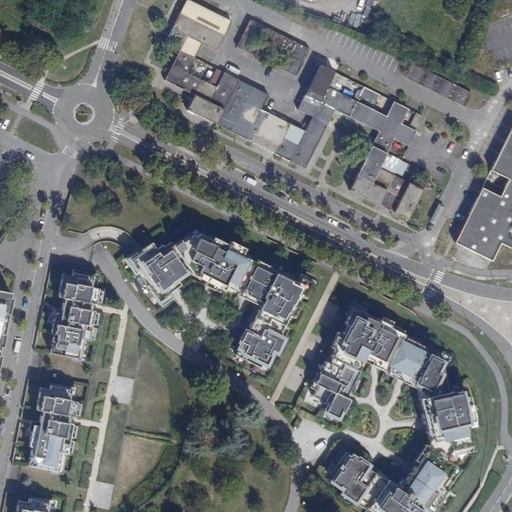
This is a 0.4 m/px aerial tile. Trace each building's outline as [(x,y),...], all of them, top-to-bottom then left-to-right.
[(223,129),(246,81),(223,70),(215,86),(188,72),(202,43),(217,51),(232,19),(192,0),(184,0),(163,43),(179,50),(164,79),(193,93),(185,111),(223,129)] [(236,45),(251,53),(258,39),(288,54),(281,68),(296,75),(309,48),(249,18),(236,45)] [(391,100),(383,115),(325,87),(333,71),(319,64),(298,107),(312,114),(313,114),(327,121),(328,122),(334,109),(375,130),(347,187),(405,216),(420,186),(374,163),(388,135),(405,143),(412,128),(397,120),(404,107),(391,100)] [(412,64),(405,78),(463,107),(470,93),(412,64)] [(268,91),(246,81),(223,129),(305,168),(327,121),(312,114),(305,129),(260,108),(268,91)] [(511,137),(494,173),(510,181),(502,198),(486,190),(459,243),(495,261),(504,244),(511,247),(511,137)] [(142,251),(130,259),(136,269),(137,268),(149,285),(147,286),(158,302),(170,294),(169,292),(180,285),(178,282),(189,274),(204,281),(203,285),(213,290),(215,287),(224,291),(225,289),(259,307),(246,333),(244,332),(239,342),(241,343),(234,355),(260,368),(262,364),(266,365),(270,356),(269,356),(271,350),(276,353),(283,339),(278,337),(285,324),(283,323),(289,311),(291,312),(304,286),(293,281),(295,278),(269,266),(269,267),(262,263),(261,266),(242,256),(245,249),(230,242),(228,246),(217,240),(216,243),(199,234),(194,237),(193,235),(181,243),(182,245),(175,250),(170,242),(164,247),(162,245),(156,249),(151,243),(141,249),(142,251)] [(92,276),(71,272),(71,274),(70,276),(61,274),(57,297),(62,298),(59,313),(54,312),(50,333),(53,334),(49,353),(76,358),(78,350),(81,351),(83,340),(88,341),(88,339),(90,327),(91,324),(93,312),(94,310),(90,310),(91,305),(94,306),(95,302),(97,290),(98,289),(90,287),(92,276)] [(0,359),(1,355),(0,354),(0,348),(0,346),(3,347),(12,297),(10,297),(11,294),(0,291),(0,359)] [(362,315),(351,310),(344,323),(346,324),(321,374),(317,372),(310,387),(315,390),(311,396),(324,402),(324,404),(327,405),(324,412),(337,418),(340,412),(343,413),(349,400),(345,398),(348,393),(352,394),(359,380),(357,378),(360,372),(359,372),(366,359),(374,362),(372,365),(379,369),(381,366),(388,370),(388,371),(399,376),(398,380),(419,390),(424,414),(422,415),(427,434),(432,433),(434,441),(416,467),(415,467),(414,469),(413,469),(407,478),(408,478),(400,489),(387,480),(386,482),(365,468),(367,466),(358,460),(357,461),(345,453),(329,476),(333,479),(330,482),(338,487),(339,486),(344,490),(341,494),(353,503),(356,498),(368,506),(369,506),(378,511),(433,511),(444,497),(442,496),(447,489),(442,486),(456,466),(450,462),(460,447),(470,445),(465,422),(473,421),(467,396),(459,398),(458,390),(447,392),(446,385),(444,385),(442,376),(444,375),(441,366),(444,362),(423,352),(425,348),(414,343),(413,346),(401,340),(404,335),(390,328),(393,322),(383,317),(381,321),(364,312),(362,315)] [(71,389),(50,385),(50,387),(49,389),(40,387),(36,410),(41,411),(38,426),(33,425),(28,446),(31,447),(28,466),(55,471),(56,463),(59,464),(61,453),(66,454),(67,452),(69,440),(70,437),(72,425),(72,424),(69,423),(70,419),(73,419),(74,415),(76,403),(77,401),(69,400),(71,389)] [(46,511),(49,502),(28,498),(27,502),(18,500),(15,511),(46,511)]
